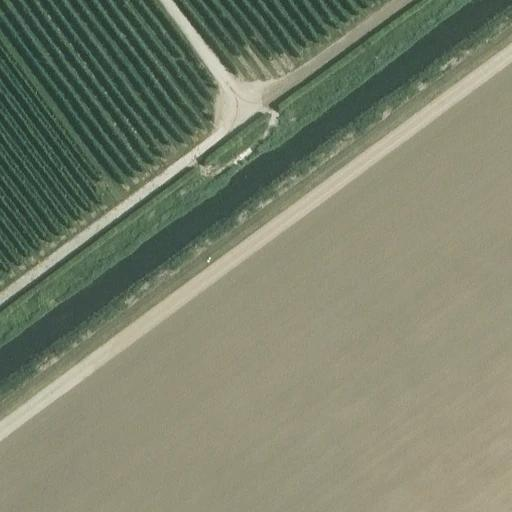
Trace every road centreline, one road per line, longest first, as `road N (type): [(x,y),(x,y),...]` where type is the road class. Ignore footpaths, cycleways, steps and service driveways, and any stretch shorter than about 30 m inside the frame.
road 1 (track): [(388,0),(0,286)]
road 2 (track): [(245,102),(169,0)]
